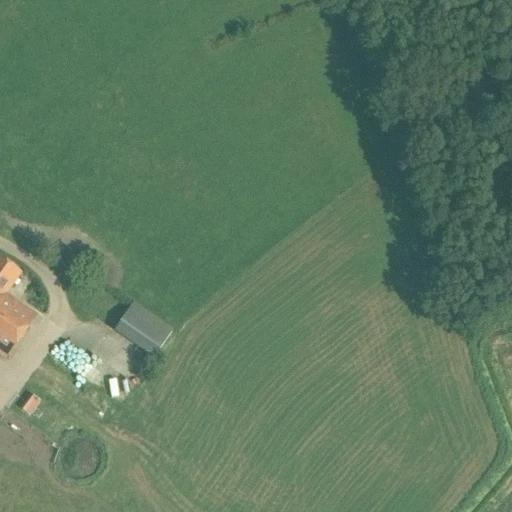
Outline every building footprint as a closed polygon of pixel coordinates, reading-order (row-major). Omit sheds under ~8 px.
[(5,297),(20,275),(0,260),(0,353),(8,359),(36,319),(5,297)] [(153,361),(173,333),(132,305),(113,333),(153,361)] [(90,378),(120,391),(128,372),(98,359),(90,378)] [(78,483),(82,482),(86,482),(89,480),(93,478),(96,475),(98,472),(100,468),(101,464),(101,460),(100,456),(99,452),(97,449),(95,446),(91,443),(88,441),(83,440),(79,439),(75,440),(71,441),(67,443),(64,446),(61,449),(59,453),(58,457),(58,461),(58,465),(59,469),(61,472),(63,476),(66,478),(70,480),(74,482),(78,483)] [(108,483),(127,491),(136,471),(116,463),(108,483)]
